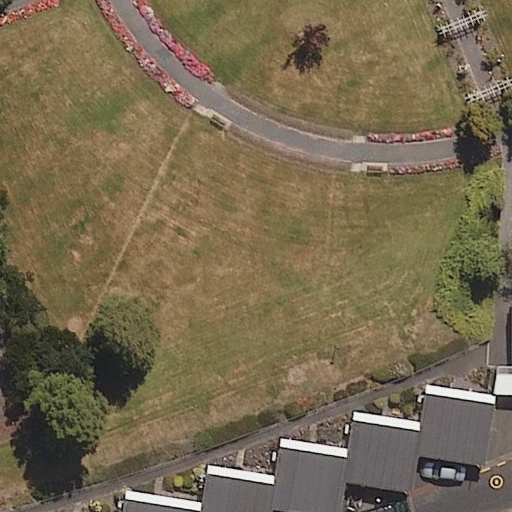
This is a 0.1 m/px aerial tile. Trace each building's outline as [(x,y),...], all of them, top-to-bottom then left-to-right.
[(511,291),(507,291),(507,363),(491,363),(491,387),(511,386),(511,291)] [(421,380),(417,418),(414,448),(480,455),(487,386),(421,380)] [(344,411),(341,444),(338,477),(411,485),(414,448),(417,418),(344,411)] [(335,511),(338,477),(341,444),(268,437),(265,474),(262,504),(335,511)] [(260,511),(262,504),(265,474),(200,466),(197,496),(195,511),(260,511)] [(195,511),(197,496),(120,489),(118,511),(195,511)]
